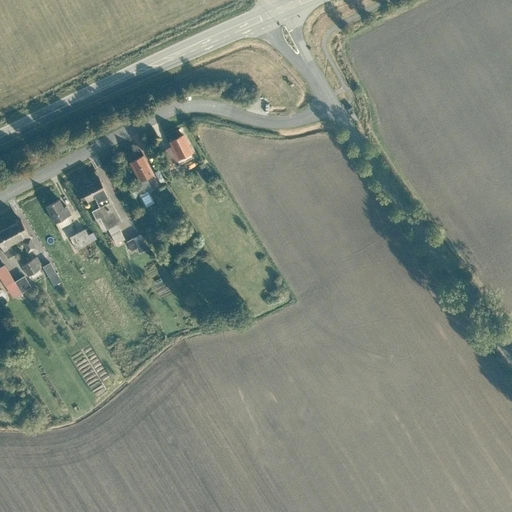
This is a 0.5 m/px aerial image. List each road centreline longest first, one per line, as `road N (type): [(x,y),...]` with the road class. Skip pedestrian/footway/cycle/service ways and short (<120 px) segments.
road 1 (residential): [(0,197),(175,108),(282,122),(333,104)]
road 2 (tertiary): [(333,104),(511,373)]
road 3 (secondary): [(0,137),(273,11)]
